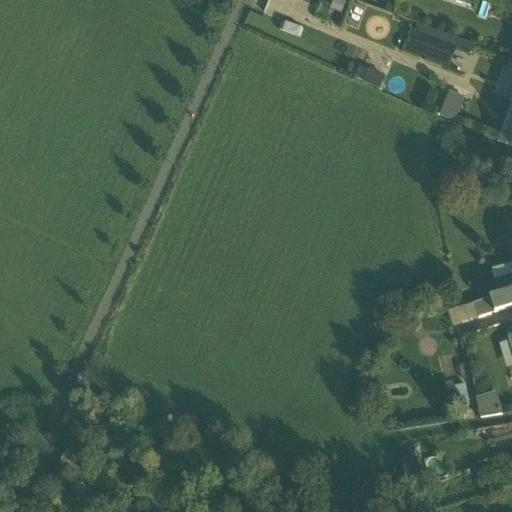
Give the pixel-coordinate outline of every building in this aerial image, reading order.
[(475,46),(416,26),(407,53),(449,68),(455,53),(470,58),(475,46)] [(363,80),(383,87),(387,76),(366,70),(363,80)] [(458,121),(468,96),(453,91),(443,115),(458,121)] [(511,291),(509,280),(496,284),(500,296),(507,294),(511,292),(511,291)] [(500,296),(493,298),(498,313),(511,309),(507,294),(500,296)] [(478,399),(483,418),(503,412),(498,393),(478,399)]
